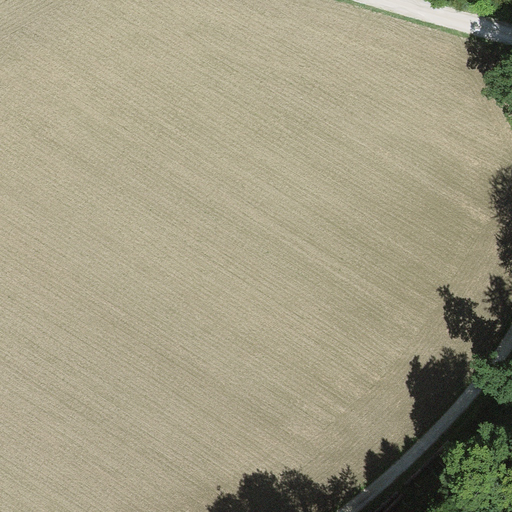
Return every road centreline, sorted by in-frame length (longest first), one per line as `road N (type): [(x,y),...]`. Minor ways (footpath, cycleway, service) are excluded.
road 1 (track): [(511,332),(430,440),(349,511)]
road 2 (unclassified): [(511,44),(373,0)]
